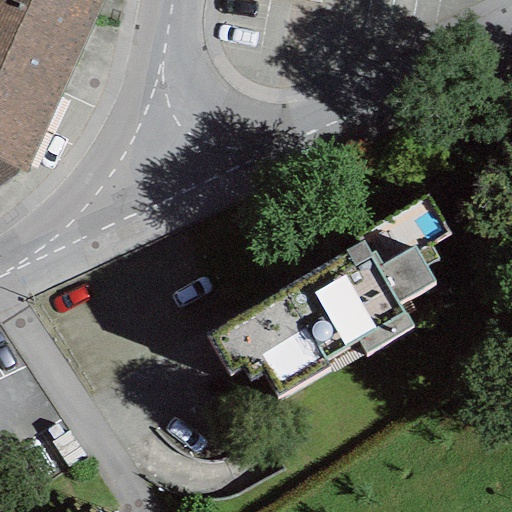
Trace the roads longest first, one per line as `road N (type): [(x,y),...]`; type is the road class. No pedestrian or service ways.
road 1 (residential): [(152,188),(274,154),(511,45)]
road 2 (residential): [(152,188),(167,0)]
road 3 (residential): [(0,259),(152,188)]
